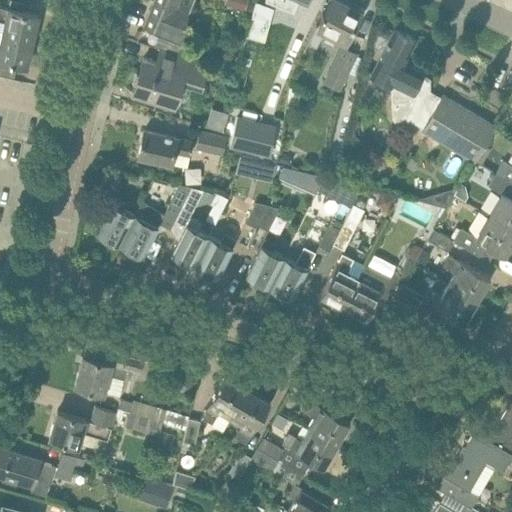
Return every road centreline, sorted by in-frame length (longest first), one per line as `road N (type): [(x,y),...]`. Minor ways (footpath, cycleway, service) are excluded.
road 1 (residential): [(406,378),(45,276)]
road 2 (residential): [(45,276),(83,113)]
road 3 (residential): [(406,378),(465,389),(482,380),(511,330)]
road 4 (residential): [(406,378),(375,511)]
road 5 (residential): [(0,389),(45,276)]
